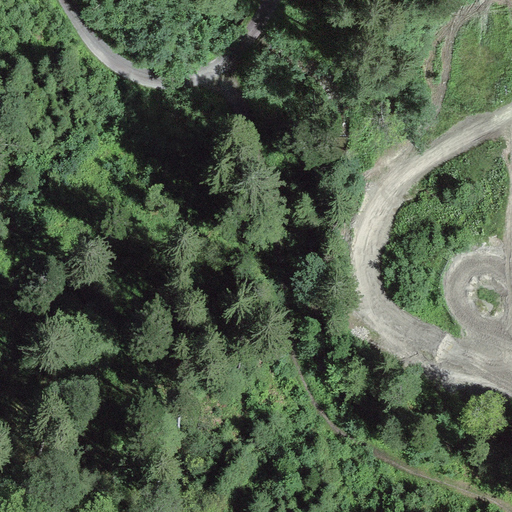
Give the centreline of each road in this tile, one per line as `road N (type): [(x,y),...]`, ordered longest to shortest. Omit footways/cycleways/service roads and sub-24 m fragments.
road 1 (track): [(511,504),(384,456),(327,415),(301,378),(277,231),(247,127),(212,69)]
road 2 (track): [(212,69),(168,80),(142,76),(102,48),(66,0)]
